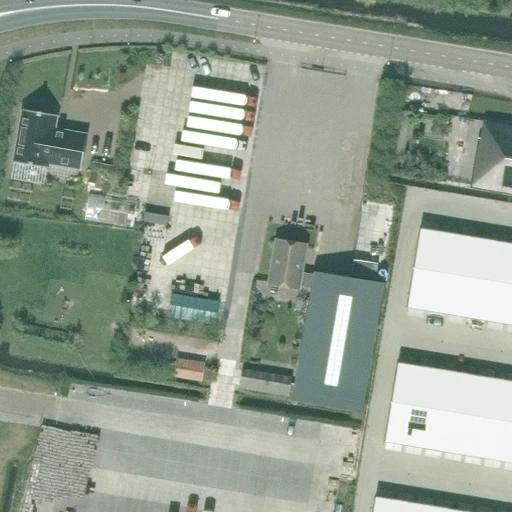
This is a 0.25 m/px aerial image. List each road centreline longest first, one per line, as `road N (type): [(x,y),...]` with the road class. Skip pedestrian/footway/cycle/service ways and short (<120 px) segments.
road 1 (tertiary): [(511,68),(143,9),(0,14)]
road 2 (unclassified): [(0,401),(369,464)]
